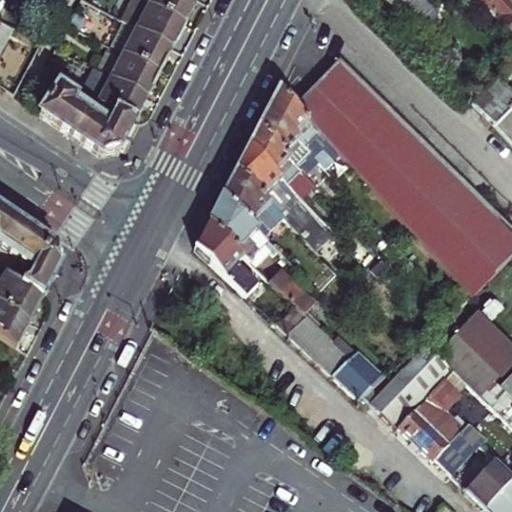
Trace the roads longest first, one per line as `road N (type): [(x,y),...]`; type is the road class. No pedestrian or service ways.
road 1 (residential): [(139,246),(202,277),(463,511)]
road 2 (primary): [(139,246),(2,511)]
road 3 (primary): [(267,0),(139,246)]
road 4 (residential): [(322,0),(511,186)]
road 5 (tertiary): [(0,151),(139,246)]
